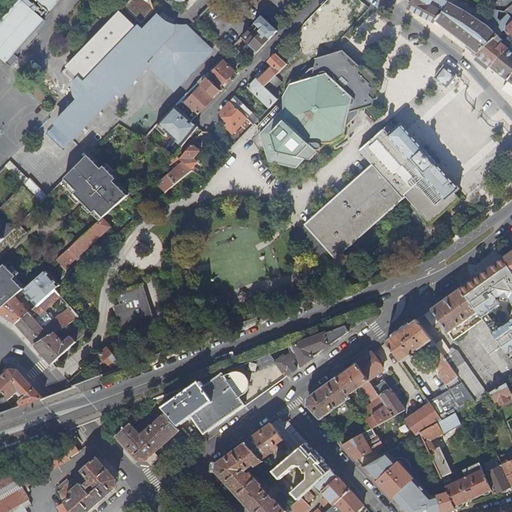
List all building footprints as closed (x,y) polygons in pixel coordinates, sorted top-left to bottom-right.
[(21,0),(0,24),(0,56),(7,63),(61,0),(21,0)] [(167,0),(151,0),(135,17),(144,26),(168,1),(167,0)] [(414,0),(413,3),(408,9),(436,23),(438,21),(470,45),(479,53),(499,35),(507,28),(511,23),(511,5),(506,11),(492,9),(483,22),(470,13),(445,0),(414,0)] [(121,45),(136,29),(119,12),(67,67),(79,79),(77,81),(75,83),(74,86),(73,90),(74,94),(75,98),(78,101),(57,124),(73,139),(117,93),(120,95),(149,65),(175,90),(212,51),(211,49),(212,47),(206,42),(205,43),(201,40),(202,38),(197,33),(195,35),(187,26),(181,26),(178,26),(174,25),(168,23),(164,21),(160,18),(158,15),(141,33),(126,49),(121,45)] [(248,43),(258,52),(277,31),(262,17),(255,24),(263,32),(256,39),(248,32),(243,38),(248,43)] [(136,29),(121,45),(126,49),(141,33),(136,29)] [(479,53),(477,55),(493,66),(510,49),(503,41),(499,35),(479,53)] [(248,43),(243,49),(252,58),(258,52),(248,43)] [(470,45),(468,48),(477,55),(479,53),(470,45)] [(511,77),(511,47),(510,49),(493,66),(509,80),(511,77)] [(360,66),(342,51),(316,59),(315,66),(314,68),(311,68),(297,83),(289,85),(283,98),(283,104),(278,108),(281,110),(259,135),(268,163),(296,169),(305,161),(309,161),(317,153),(315,151),(319,150),(326,144),(332,144),(345,135),(346,128),(360,115),(360,112),(372,109),(374,102),(373,98),(375,89),(373,87),(373,82),(360,69),(360,66)] [(261,70),(255,76),(257,79),(259,80),(261,79),(266,85),(286,64),(276,54),(269,62),(274,67),(270,70),(269,70),(265,74),(261,70)] [(224,61),(208,77),(220,90),(236,73),(224,61)] [(457,75),(444,66),(434,79),(447,89),(457,75)] [(207,81),(202,85),(203,86),(215,98),(221,91),(220,90),(208,77),(206,75),(204,78),(207,81)] [(278,77),(269,86),(273,91),(282,82),(278,77)] [(257,79),(249,88),(269,108),(278,99),(259,80),(257,79)] [(203,86),(180,109),(193,121),(215,98),(203,86)] [(237,97),(231,103),(240,112),(246,106),(237,97)] [(229,124),(227,125),(234,132),(247,119),(240,112),(231,103),(223,112),(221,117),(229,124)] [(177,106),(156,128),(166,137),(169,134),(181,147),(199,128),(193,121),(180,109),(177,106)] [(246,106),(240,112),(247,119),(248,120),(254,114),(246,106)] [(254,114),(248,120),(254,125),(263,115),(257,110),(254,114)] [(372,165),(305,226),(338,260),(407,199),(431,224),(460,199),(455,193),(460,189),(428,154),(402,125),(397,130),(391,124),(359,152),(372,165)] [(219,127),(214,133),(221,141),(222,143),(229,137),(219,127)] [(221,141),(217,145),(225,155),(229,150),(222,143),(221,141)] [(193,145),(181,160),(184,163),(191,169),(198,162),(196,160),(196,157),(201,151),(193,145)] [(95,215),(98,213),(104,219),(130,196),(116,182),(119,179),(106,165),(102,168),(90,155),(66,179),(76,192),(74,194),(81,201),(84,198),(91,207),(89,208),(95,215)] [(184,163),(175,171),(182,180),(193,171),(191,169),(184,163)] [(175,171),(159,185),(166,193),(182,180),(175,171)] [(81,201),(89,208),(91,207),(84,198),(81,201)] [(104,219),(58,260),(66,268),(111,227),(104,219)] [(473,280),(488,301),(511,285),(511,270),(504,258),(473,280)] [(0,310),(24,289),(16,278),(18,276),(6,264),(0,269),(0,310)] [(24,289),(0,310),(0,313),(8,319),(17,325),(56,290),(60,286),(46,270),(24,289)] [(467,285),(461,289),(478,313),(482,319),(488,328),(493,324),(480,305),(481,304),(467,285)] [(114,308),(123,334),(149,326),(141,299),(147,298),(144,286),(117,294),(121,306),(114,308)] [(461,289),(425,315),(433,325),(440,321),(449,334),(478,313),(461,289)] [(69,325),(72,323),(64,314),(44,328),(35,319),(54,303),(61,297),(56,290),(17,325),(26,335),(35,345),(55,334),(61,330),(62,331),(70,326),(69,325)] [(64,314),(72,323),(80,317),(61,297),(54,303),(64,314)] [(141,299),(149,326),(155,324),(147,298),(141,299)] [(511,309),(503,316),(511,329),(511,309)] [(482,319),(471,328),(510,381),(511,380),(511,360),(488,328),(482,319)] [(450,391),(462,382),(436,346),(418,320),(388,342),(402,362),(423,348),(441,373),(438,375),(450,391)] [(91,329),(87,325),(74,337),(72,336),(64,343),(55,334),(35,345),(45,355),(53,364),(91,329)] [(288,357),(294,364),(296,362),(295,360),(298,357),(303,366),(350,332),(347,326),(289,348),(292,354),(288,357)] [(463,384),(476,402),(487,394),(457,352),(455,353),(452,349),(449,351),(442,341),(436,346),(462,382),(463,384)] [(108,348),(101,355),(115,372),(126,369),(108,348)] [(373,353),(357,364),(369,381),(383,372),(383,367),(373,353)] [(294,364),(288,357),(286,358),(285,357),(277,362),(271,355),(223,373),(205,387),(202,383),(200,385),(198,383),(162,409),(179,426),(193,417),(206,435),(297,369),(294,364)] [(348,370),(336,378),(348,396),(361,387),(371,400),(377,397),(378,400),(368,408),(374,415),(366,421),(372,430),(394,416),(375,389),(369,381),(357,364),(348,370)] [(11,370),(0,379),(0,384),(6,397),(8,401),(17,394),(22,400),(19,402),(21,407),(44,399),(29,382),(18,370),(11,370)] [(308,406),(321,421),(335,411),(332,408),(335,406),(337,409),(350,400),(348,396),(336,378),(328,385),(309,398),(308,406)] [(385,381),(375,389),(394,416),(401,412),(403,416),(406,414),(404,411),(405,410),(385,381)] [(450,391),(430,402),(431,404),(443,421),(476,402),(463,384),(450,391)] [(511,393),(508,384),(491,394),(495,403),(499,400),(501,405),(509,402),(506,397),(511,394),(511,393)] [(0,414),(13,410),(8,401),(6,397),(0,399),(0,414)] [(156,402),(144,413),(148,417),(160,407),(161,406),(156,402)] [(431,404),(407,421),(417,436),(422,433),(443,421),(431,404)] [(462,424),(457,413),(443,421),(422,433),(445,483),(451,480),(448,474),(452,473),(440,449),(437,451),(431,440),(462,424)] [(140,424),(137,419),(117,436),(139,460),(147,461),(149,459),(155,453),(180,431),(165,415),(147,431),(146,429),(143,432),(145,433),(141,437),(134,428),(140,424)] [(295,454),(307,443),(289,424),(276,423),(269,427),(247,444),(262,460),(279,448),(278,445),(280,444),(282,446),(288,443),(295,454)] [(417,436),(398,446),(399,449),(410,443),(443,511),(450,511),(457,510),(456,508),(447,488),(445,483),(422,433),(417,436)] [(363,435),(344,446),(357,461),(372,452),(363,435)] [(295,454),(274,473),(281,481),(295,467),(301,467),(307,474),(307,480),(292,493),(299,501),(309,491),(314,487),(332,470),(319,456),(307,443),(295,454)] [(216,471),(238,496),(257,479),(251,472),(249,473),(247,471),(248,470),(250,469),(254,466),(256,469),(264,462),(262,460),(247,444),(231,455),(217,465),(216,471)] [(33,476),(22,482),(26,489),(46,477),(46,476),(71,460),(70,459),(80,453),(76,446),(65,452),(66,454),(41,468),(41,469),(32,475),(33,476)] [(388,452),(363,467),(372,477),(395,464),(388,452)] [(155,453),(149,459),(153,463),(159,458),(155,453)] [(500,467),(485,474),(493,491),(495,495),(511,487),(511,483),(504,466),(499,457),(495,458),(500,467)] [(97,458),(82,471),(91,481),(86,486),(84,483),(82,485),(82,484),(72,493),(75,496),(66,504),(70,511),(89,511),(98,505),(116,488),(117,480),(107,469),(97,458)] [(468,478),(447,488),(456,508),(458,508),(459,508),(464,506),(464,504),(484,495),(486,496),(491,494),(491,492),(493,491),(485,474),(481,465),(465,473),(468,478)] [(13,469),(0,475),(0,511),(6,511),(29,499),(13,469)] [(327,511),(351,492),(332,470),(314,487),(321,494),(323,493),(325,495),(323,497),(325,499),(322,502),(325,507),(331,501),(332,503),(321,511),(320,510),(317,511),(327,511)] [(390,471),(375,481),(403,511),(420,511),(422,511),(402,488),(390,471)] [(62,490),(60,492),(64,499),(68,495),(68,490),(81,478),(78,475),(70,483),(62,490)] [(257,479),(238,496),(250,509),(251,511),(286,511),(287,511),(276,499),(274,500),(272,497),(274,496),(271,492),(268,494),(262,487),(264,486),(257,479)] [(67,481),(59,488),(62,490),(70,483),(67,481)] [(288,489),(287,488),(283,491),(295,504),(299,501),(292,493),(288,489)] [(287,511),(286,511),(298,511),(314,497),(309,491),(299,501),(295,504),(287,511)] [(342,511),(356,511),(364,506),(351,492),(327,511),(334,511),(335,508),(337,507),(342,511)]
